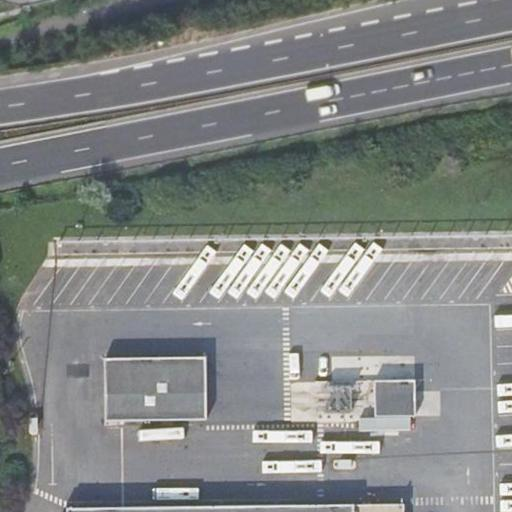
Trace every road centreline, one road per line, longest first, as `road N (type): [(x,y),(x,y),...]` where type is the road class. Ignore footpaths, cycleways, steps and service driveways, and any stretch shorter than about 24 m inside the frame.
road 1 (trunk): [(0,168),(511,64)]
road 2 (trunk): [(511,13),(0,107)]
